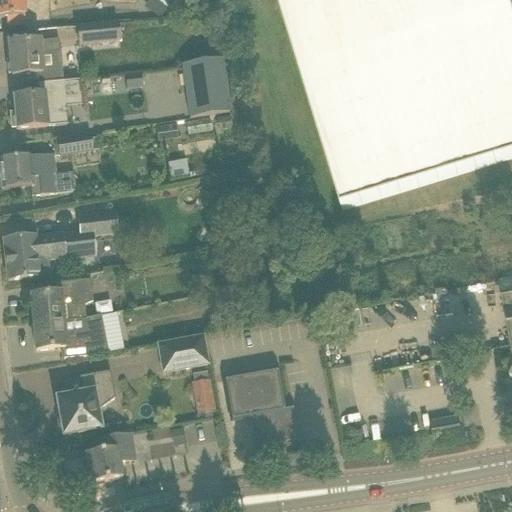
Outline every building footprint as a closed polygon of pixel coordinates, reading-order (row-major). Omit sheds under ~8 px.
[(0,0),(0,18),(6,18),(7,27),(25,26),(22,0),(0,0)] [(160,17),(170,0),(148,0),(145,7),(160,17)] [(511,159),(511,0),(277,0),(343,211),(511,159)] [(119,27),(79,31),(81,51),(121,47),(119,27)] [(11,74),(12,77),(27,76),(28,85),(38,85),(62,82),(57,29),(33,31),(34,43),(9,46),(10,61),(6,61),(8,75),(11,74)] [(182,66),(190,120),(230,114),(221,60),(182,66)] [(140,75),(125,78),(127,90),(142,88),(140,75)] [(63,108),(79,106),(76,81),(62,82),(38,85),(39,97),(14,99),(15,115),(10,115),(12,129),(16,128),(16,131),(47,128),(65,126),(63,108)] [(90,136),(56,141),(59,159),(93,154),(90,136)] [(31,199),(57,196),(76,194),(74,174),(55,176),(53,156),(31,159),(31,158),(0,160),(0,176),(2,192),(30,189),(31,199)] [(117,235),(115,214),(77,219),(79,240),(117,235)] [(76,242),(75,235),(63,236),(35,239),(3,242),(8,282),(39,278),(38,263),(59,260),(59,262),(87,259),(85,243),(79,244),(76,242)] [(31,298),(33,325),(86,320),(85,307),(93,303),(91,281),(56,285),(57,295),(31,298)] [(511,294),(502,297),(511,349),(511,375),(510,378),(511,378),(511,294)] [(229,323),(244,321),(242,303),(227,304),(229,323)] [(63,350),(64,360),(89,358),(108,354),(101,317),(86,320),(33,325),(36,352),(63,350)] [(203,338),(159,346),(158,347),(163,374),(208,366),(203,338)] [(299,442),(296,431),(293,409),(284,411),(277,372),(225,382),(232,421),(249,418),(255,450),(299,442)] [(56,400),(57,406),(59,406),(61,413),(59,414),(60,418),(57,422),(59,431),(62,433),(63,438),(101,431),(97,412),(115,400),(110,373),(79,379),(82,395),(56,400)] [(198,416),(216,413),(210,382),(193,385),(198,416)] [(130,436),(99,441),(101,454),(85,457),(91,486),(122,480),(119,466),(135,463),(130,436)]
